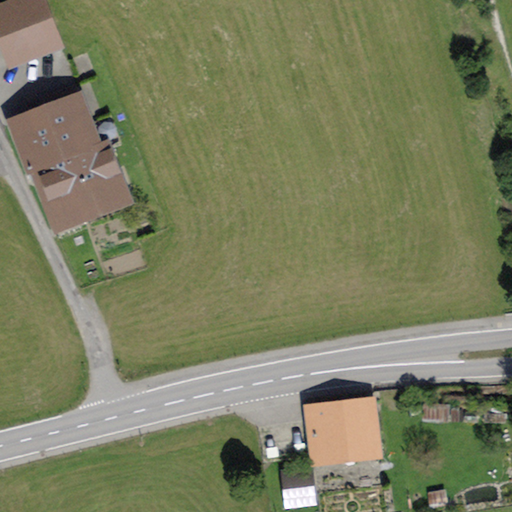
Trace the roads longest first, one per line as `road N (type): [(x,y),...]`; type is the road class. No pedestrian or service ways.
road 1 (residential): [(0,143),(102,370),(115,417)]
road 2 (primary): [(351,369),(115,417)]
road 3 (primary): [(511,338),(395,354),(351,369)]
road 4 (primary): [(351,369),(511,365)]
